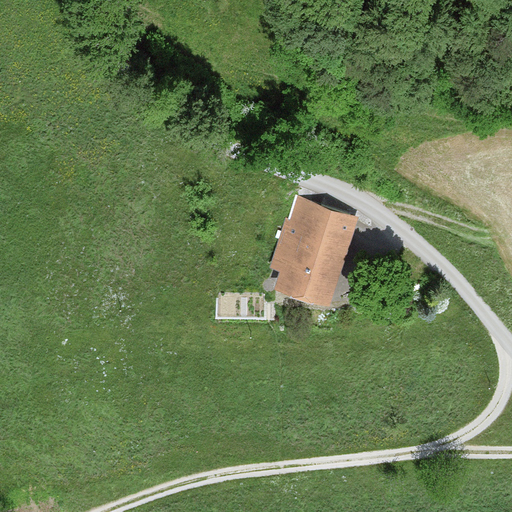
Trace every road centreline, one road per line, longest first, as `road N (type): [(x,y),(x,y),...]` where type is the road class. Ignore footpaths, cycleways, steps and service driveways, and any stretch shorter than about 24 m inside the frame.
road 1 (unclassified): [(511,348),(457,280),(367,204),(208,138),(170,113),(77,5)]
road 2 (track): [(432,450),(472,430),(495,404),(511,349)]
